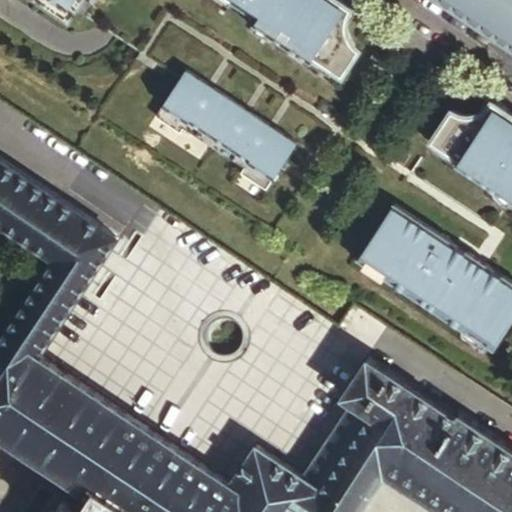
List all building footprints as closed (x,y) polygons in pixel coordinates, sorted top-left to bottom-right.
[(45,0),(72,17),(83,0),(233,0),(343,71),(361,45),(353,40),(350,36),(347,29),(346,22),(347,18),(348,15),(352,8),(340,0),(45,0)] [(511,0),(446,0),(511,43),(511,0)] [(267,187),(298,140),(246,106),(187,67),(178,80),(156,114),(181,131),(184,126),(244,166),(241,170),(267,187)] [(511,113),(489,98),(482,107),(477,110),(466,112),(460,110),(454,107),(431,141),(511,194),(511,113)] [(511,511),(511,447),(459,413),(456,417),(368,358),(343,396),(352,402),(303,475),(256,444),(230,482),(38,354),(116,236),(0,158),(0,223),(52,258),(0,335),(0,434),(9,441),(95,498),(97,495),(122,511),(357,511),(385,471),(446,511),(511,511)] [(496,346),(511,321),(511,278),(481,258),(396,202),(360,255),(496,346)] [(122,511),(97,495),(95,498),(88,510),(86,506),(68,493),(64,500),(45,488),(44,488),(43,488),(41,488),(41,489),(25,511),(122,511)]
